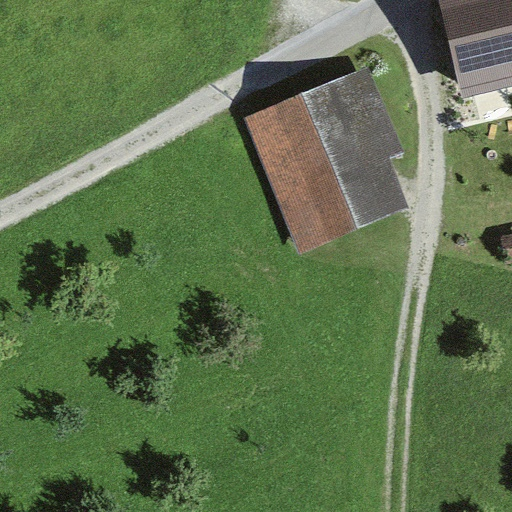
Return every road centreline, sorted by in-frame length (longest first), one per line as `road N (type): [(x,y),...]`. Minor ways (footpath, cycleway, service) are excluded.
road 1 (track): [(392,511),(437,139),(412,34),(425,0)]
road 2 (track): [(0,218),(119,153),(330,12)]
